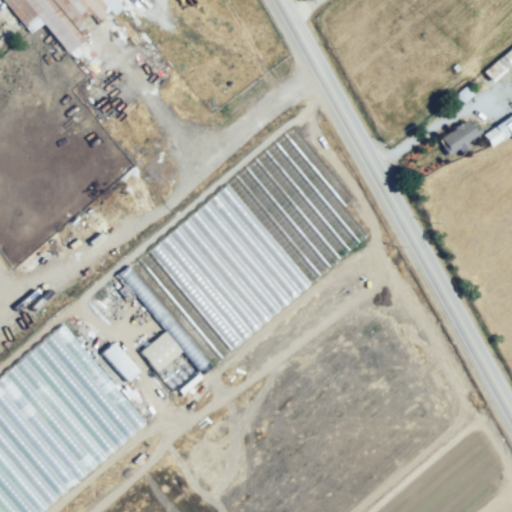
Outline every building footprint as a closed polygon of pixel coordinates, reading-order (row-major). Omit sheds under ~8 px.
[(18,0),(105,0),(131,29),(84,72),(18,0)] [(511,54),(492,73),(484,64),(510,40),(511,42),(511,54)] [(469,95),(463,86),(450,95),(457,104),(469,95)] [(481,136),(511,115),(511,116),(511,132),(490,149),(481,136)] [(427,143),(456,123),(468,140),(440,160),(427,143)] [(133,354),(164,333),(180,356),(149,377),(133,354)] [(97,353),(124,382),(135,371),(109,342),(97,353)]
